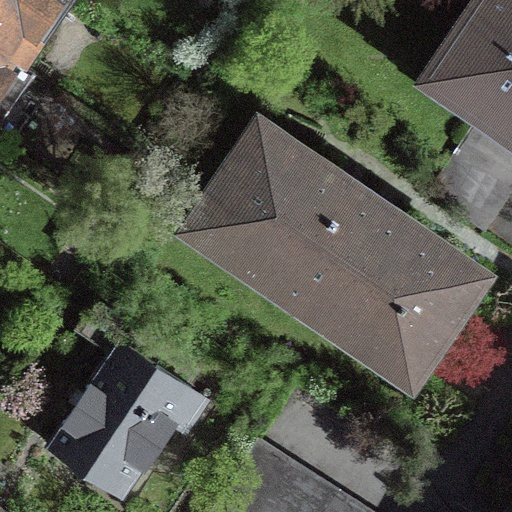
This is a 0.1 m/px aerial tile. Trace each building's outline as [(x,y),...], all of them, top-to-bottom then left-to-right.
[(0,0),(0,47),(17,59),(58,0),(0,0)] [(511,182),(511,0),(479,0),(428,76),(482,112),(428,190),(482,227),(511,182)] [(0,47),(0,121),(35,71),(17,59),(0,47)] [(478,270),(260,122),(192,223),(410,371),(478,270)] [(91,211),(67,246),(85,258),(108,223),(91,211)] [(205,395),(129,344),(140,328),(99,300),(79,328),(110,350),(48,441),(106,480),(122,491),(172,418),(184,426),(205,395)] [(368,511),(255,440),(221,494),(249,511),(368,511)] [(249,511),(221,494),(209,511),(249,511)]
